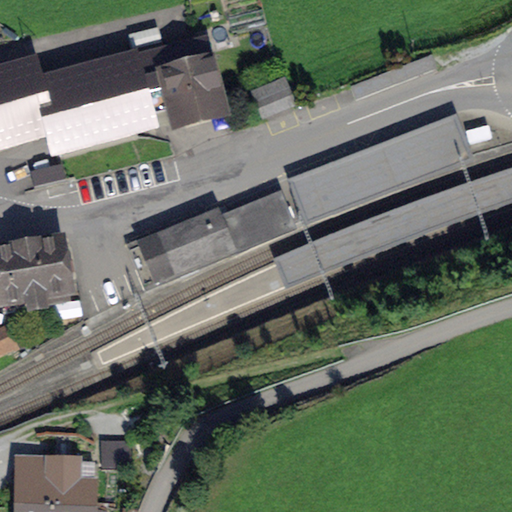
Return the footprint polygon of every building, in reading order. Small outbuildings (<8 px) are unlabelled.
[(131,56),(117,60),(118,65),(124,86),(132,115),(150,110),(151,114),(173,109),(176,122),(220,111),(203,42),(132,59),(131,56)] [(56,155),(137,134),(132,115),(124,86),(118,65),(37,87),(32,67),(0,76),(0,145),(49,131),(56,155)] [(255,97),(263,117),(293,105),(284,84),(255,97)] [(457,117),(288,182),(306,228),(475,162),(457,117)] [(197,267),(289,229),(278,201),(222,223),(218,213),(140,246),(153,277),(171,269),(174,276),(178,274),(180,278),(199,271),(197,267)] [(43,308),(42,299),(69,294),(61,244),(0,254),(0,294),(3,315),(43,308)] [(0,332),(0,357),(16,350),(5,330),(0,332)] [(102,442),(102,468),(131,468),(131,442),(102,442)] [(73,509),(73,503),(93,503),(94,465),(25,464),(23,508),(73,509)] [(93,509),(93,503),(73,503),(73,509),(23,508),(22,511),(91,511),(93,511),(93,509)]
